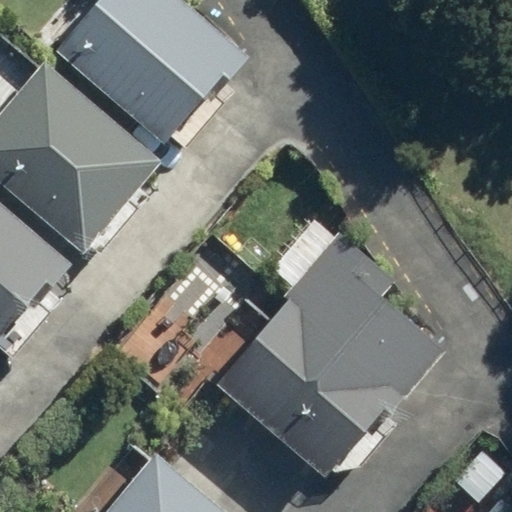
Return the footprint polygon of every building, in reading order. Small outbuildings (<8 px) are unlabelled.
[(184,0),(94,0),(54,45),(159,141),(241,51),(184,0)] [(136,183),(157,160),(50,60),(0,113),(0,180),(88,262),(149,196),(136,183)] [(0,344),(14,357),(65,302),(46,284),(68,260),(0,196),(0,344)] [(391,282),(335,234),(313,215),(268,266),(290,285),(211,377),(324,475),(442,340),(384,290),(391,282)] [(231,511),(158,448),(101,511),(231,511)]
